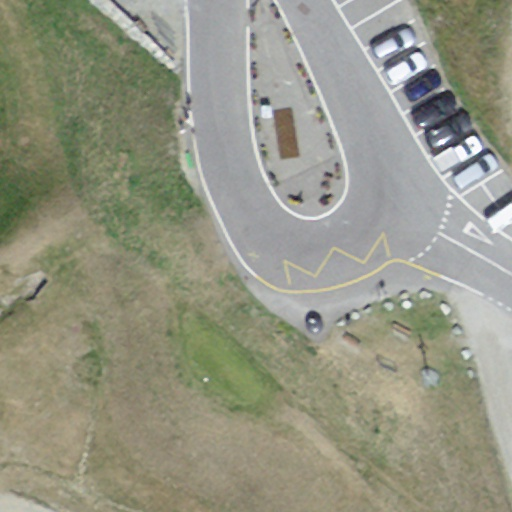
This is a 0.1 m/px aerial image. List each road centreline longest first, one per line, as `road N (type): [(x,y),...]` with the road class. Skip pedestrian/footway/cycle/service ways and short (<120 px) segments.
road 1 (tertiary): [(218,0),(228,166),(243,217),(293,258),(327,261),(376,245),(395,204)]
road 2 (tertiary): [(395,204),(380,144),(306,0)]
road 3 (unclassified): [(511,276),(395,204)]
road 4 (track): [(511,281),(493,338),(511,404)]
